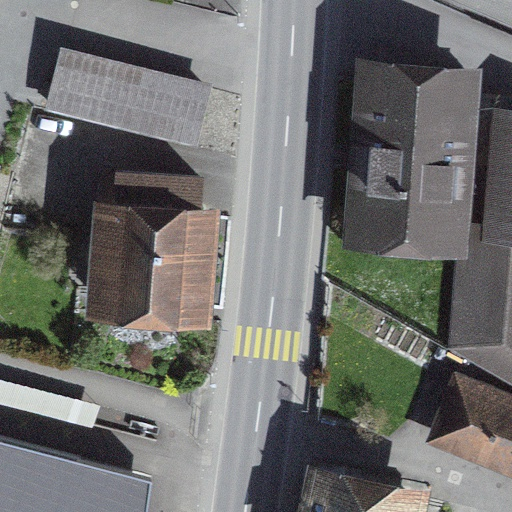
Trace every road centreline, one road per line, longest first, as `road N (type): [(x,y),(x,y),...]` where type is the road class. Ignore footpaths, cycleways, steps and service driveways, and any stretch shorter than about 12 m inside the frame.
road 1 (secondary): [(244,511),(267,340),(292,0)]
road 2 (residential): [(364,0),(511,56)]
